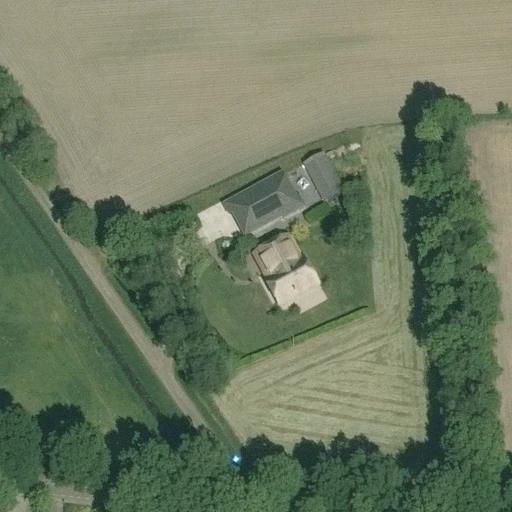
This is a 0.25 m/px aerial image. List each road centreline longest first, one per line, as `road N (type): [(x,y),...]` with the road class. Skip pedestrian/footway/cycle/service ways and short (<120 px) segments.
road 1 (residential): [(252,511),(0,483)]
road 2 (track): [(87,264),(0,138)]
